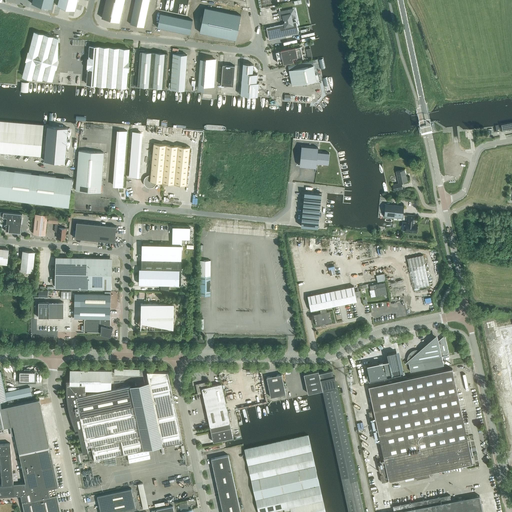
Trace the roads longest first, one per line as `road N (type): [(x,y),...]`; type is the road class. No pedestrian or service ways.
road 1 (secondary): [(179,357),(326,357),(379,332),(467,313)]
road 2 (secondary): [(443,199),(400,0)]
road 3 (unclassified): [(509,505),(467,313)]
road 4 (unclassified): [(290,182),(288,207),(272,220),(127,206)]
road 5 (unclassified): [(85,28),(263,53)]
road 6 (unclassified): [(53,356),(79,511)]
road 7 (unclassified): [(206,511),(179,357)]
road 8 (unclassified): [(0,240),(126,253)]
